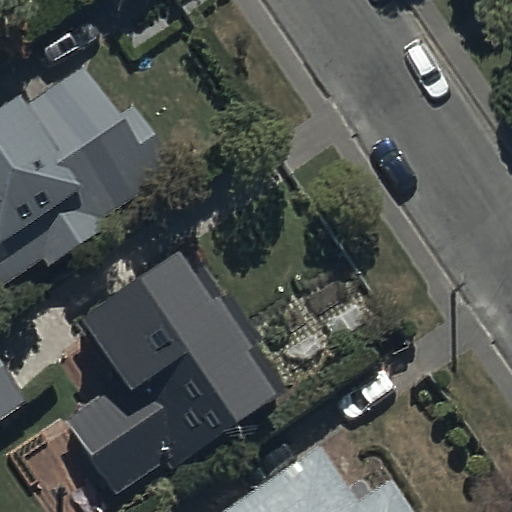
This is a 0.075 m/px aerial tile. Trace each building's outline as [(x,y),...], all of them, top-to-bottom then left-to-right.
[(0,0),(0,9),(12,1),(11,0),(0,0)] [(78,82),(0,132),(0,293),(35,271),(41,280),(104,240),(98,232),(171,185),(128,117),(108,129),(78,82)] [(109,398),(59,431),(109,507),(164,471),(170,480),(266,416),(238,373),(244,369),(208,315),(199,321),(168,273),(70,338),(109,398)] [(0,376),(0,425),(23,409),(0,376)] [(317,458),(234,511),(399,511),(386,492),(366,504),(357,491),(344,499),(317,458)]
